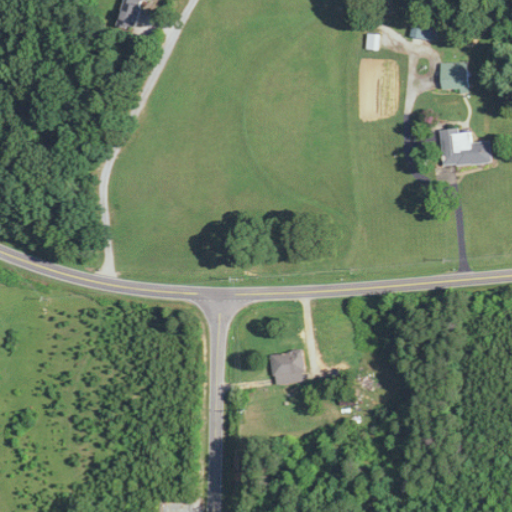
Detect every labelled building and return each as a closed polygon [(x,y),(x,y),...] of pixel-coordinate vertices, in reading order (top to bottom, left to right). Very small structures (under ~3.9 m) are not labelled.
[(126,0),(121,24),(138,28),(144,2),(148,0),(126,0)] [(435,27),(415,24),(413,38),(433,41),(435,27)] [(462,89),(462,93),(470,93),(469,62),(443,63),(444,90),(462,89)] [(492,141),(474,143),(472,133),(462,134),(461,128),(443,130),(447,167),(494,162),(492,141)] [(274,353),(276,384),(307,382),(305,351),(274,353)]
